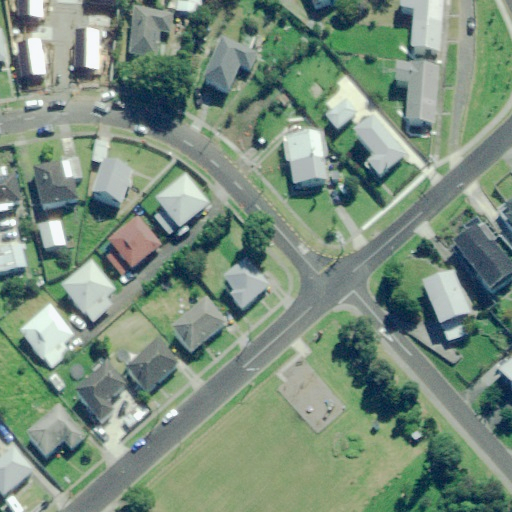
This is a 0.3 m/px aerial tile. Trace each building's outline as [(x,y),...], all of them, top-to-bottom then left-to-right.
[(199,16),(200,0),(178,0),(177,14),(199,16)] [(311,0),(316,12),(343,2),(341,0),(311,0)] [(444,0),(402,0),(402,15),(416,16),(413,53),(441,55),(444,0)] [(106,11),(78,8),(75,48),(103,50),(106,11)] [(171,16),(133,14),(131,62),(159,63),(160,36),(170,37),(171,16)] [(22,30),(17,30),(19,58),(21,57),(21,67),(53,65),(52,53),(54,53),(53,44),(51,44),(51,33),(46,34),(46,27),(40,27),(40,25),(22,26),(22,30)] [(259,56),(223,42),(205,87),(229,97),(240,70),(251,75),(259,56)] [(434,127),(439,72),(396,68),(394,87),(410,89),(407,125),(434,127)] [(357,117),(346,104),(326,122),(337,134),(357,117)] [(406,160),(375,123),(356,138),(375,160),(368,166),(380,181),(406,160)] [(327,184),(320,137),(288,141),(294,188),(327,184)] [(109,146),(97,143),(93,162),(105,165),(109,146)] [(83,180),(77,161),(33,174),(44,212),(79,202),(74,182),(83,180)] [(131,174),(104,165),(93,198),(120,207),(131,174)] [(22,206),(16,179),(0,182),(0,216),(13,214),(12,208),(22,206)] [(155,221),(169,237),(177,230),(180,232),(209,206),(185,180),(156,205),(164,214),(155,221)] [(511,203),(499,215),(511,230),(511,203)] [(162,245),(139,220),(109,247),(114,252),(106,259),(121,276),(130,269),(133,272),(162,245)] [(66,247),(60,222),(39,228),(46,252),(66,247)] [(511,282),(511,269),(481,229),(455,249),(492,297),(511,282)] [(28,278),(21,246),(0,250),(0,274),(15,271),(17,280),(28,278)] [(269,290),(246,264),(223,285),(233,297),(230,300),(243,314),(269,290)] [(114,293),(91,267),(63,293),(91,325),(111,307),(106,301),(114,293)] [(472,320),(453,275),(423,287),(447,346),(466,338),(461,324),(472,320)] [(225,329),(206,307),(173,337),(192,359),(225,329)] [(73,339),(50,313),(21,339),(50,371),(69,353),(63,348),(73,339)] [(180,369),(161,347),(129,376),(148,398),(180,369)] [(130,356),(123,348),(114,355),(120,364),(130,356)] [(511,364),(498,376),(511,392),(511,391),(511,364)] [(127,390),(108,370),(77,398),(105,430),(119,418),(109,407),(127,390)] [(87,441),(61,411),(26,440),(45,462),(64,446),(71,454),(87,441)] [(33,475),(15,454),(0,466),(0,494),(5,500),(33,475)]
